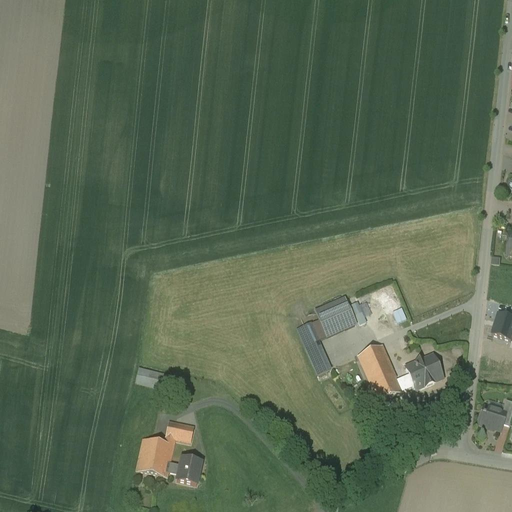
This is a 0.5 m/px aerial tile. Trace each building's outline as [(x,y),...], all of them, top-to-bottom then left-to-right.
[(344,302),(315,315),(326,340),(355,327),(344,302)] [(491,338),(511,344),(511,340),(511,320),(498,316),(491,338)] [(318,323),(311,326),(318,343),(326,340),(318,323)] [(318,343),(311,326),(297,332),(316,377),(330,372),(318,343)] [(395,382),(380,349),(357,359),(368,383),(378,406),(401,396),(395,382)] [(357,359),(335,369),(346,392),(368,383),(357,359)] [(432,359),(423,363),(422,362),(414,365),(415,366),(405,371),(408,377),(395,382),(401,395),(422,385),(424,390),(435,386),(434,385),(442,382),(432,359)] [(173,378),(138,371),(135,385),(169,393),(173,378)] [(511,420),(511,404),(506,403),(502,415),(506,416),(502,427),(509,429),(511,420)] [(502,415),(483,409),(477,427),(487,431),(494,433),(500,435),(502,427),(506,416),(502,415)] [(194,430),(167,425),(163,446),(173,448),(174,443),(190,446),(194,430)] [(163,446),(143,441),(136,474),(166,481),(168,476),(170,466),(174,448),(173,448),(163,446)] [(202,466),(181,461),(180,468),(177,478),(176,484),(196,488),(202,466)] [(180,468),(170,466),(168,476),(177,478),(180,468)]
